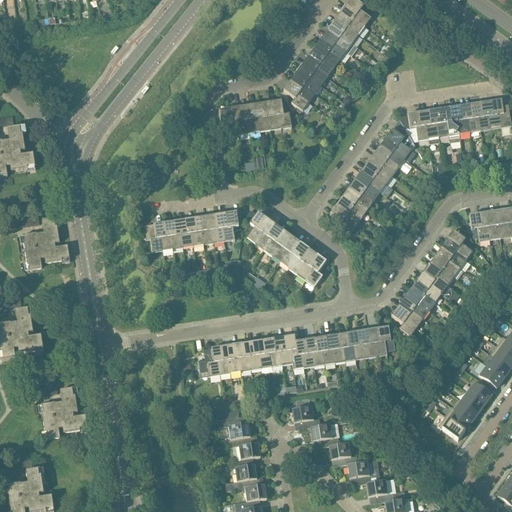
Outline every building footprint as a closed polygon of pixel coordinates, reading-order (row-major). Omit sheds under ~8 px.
[(352,0),(350,0),(345,7),(357,16),(353,21),(364,29),(374,15),(352,0)] [(345,7),(339,16),(351,25),(347,30),(358,37),(363,40),(369,33),(364,30),(364,29),(353,21),(357,16),(345,7)] [(352,46),(358,37),(347,30),(351,25),(339,16),(333,24),(345,33),(341,38),(352,46)] [(355,49),(352,46),(341,38),(345,33),(333,24),(327,33),(339,41),(335,47),(346,54),(351,58),(356,52),(353,51),(355,49)] [(340,63),(346,54),(335,47),(339,41),(327,33),(321,41),(333,50),(329,55),(340,63)] [(334,71),(340,63),(329,55),(333,50),(321,41),(314,50),(326,58),(322,63),(334,71)] [(327,80),(334,71),(322,63),(326,58),(314,50),(308,58),(320,67),(316,72),(327,80)] [(321,88),(327,80),(316,72),(320,67),(308,58),(302,67),(314,75),(310,80),(321,88)] [(315,97),(321,88),(310,80),(314,75),(302,67),(296,75),(308,84),(304,89),(315,97)] [(309,105),(315,97),(304,89),(308,84),(296,75),(290,84),(302,92),(298,97),(309,105)] [(303,114),(309,105),(298,97),(302,92),(290,84),(284,92),(295,101),(291,105),(303,114)] [(347,107),(351,101),(346,98),(342,103),(347,107)] [(282,102),(271,104),(273,119),(279,118),(281,131),(292,130),(289,116),(284,116),(282,102)] [(501,102),(490,104),(492,118),(499,117),(501,131),(511,129),(511,127),(511,126),(511,108),(508,109),(508,108),(502,109),(501,102)] [(271,133),(281,131),(279,118),(273,119),(271,104),(261,106),(263,120),(268,120),(271,133)] [(490,104),(480,105),(482,120),(488,119),(491,132),(501,131),(499,117),(492,118),(490,104)] [(480,134),(491,132),(488,119),(482,120),(480,105),(470,107),(472,121),(478,120),(480,134)] [(261,106),(250,107),(253,122),(258,121),(260,135),(271,133),(268,120),(263,120),(261,106)] [(253,122),(250,107),(240,109),(242,124),(248,123),(250,136),(260,135),(258,121),(253,122)] [(470,107),(460,109),(462,123),(468,122),(470,135),(480,134),(478,120),(472,121),(470,107)] [(240,109),(230,111),(232,125),(238,124),(240,138),(250,136),(248,123),(242,124),(240,109)] [(459,137),(470,135),(468,122),(462,123),(460,109),(449,110),(451,124),(457,123),(459,137)] [(451,124),(449,110),(438,112),(441,126),(447,125),(449,139),(449,143),(452,143),(453,145),(460,144),(459,137),(457,123),(451,124)] [(232,125),(230,111),(219,112),(221,128),(227,127),(229,140),(240,138),(238,124),(232,125)] [(439,140),(449,139),(447,125),(441,126),(438,112),(428,114),(430,128),(436,127),(439,140)] [(428,114),(418,115),(420,129),(426,128),(428,142),(439,140),(436,127),(430,128),(428,114)] [(418,143),(428,142),(426,128),(420,129),(418,115),(397,118),(405,132),(416,130),(418,143)] [(0,134),(0,128),(14,127),(13,118),(0,120),(0,135),(0,136),(0,134)] [(0,179),(8,179),(6,170),(10,169),(11,174),(36,170),(34,156),(22,157),(21,154),(26,153),(22,128),(8,131),(10,143),(3,144),(3,143),(0,143),(0,179)] [(392,132),(386,140),(397,149),(394,154),(405,162),(415,148),(407,136),(404,141),(392,132)] [(398,170),(405,162),(394,154),(397,149),(386,140),(379,149),(391,157),(388,162),(398,170)] [(392,179),(398,170),(388,162),(391,157),(379,149),(373,157),(385,166),(382,171),(392,179)] [(386,187),(392,179),(382,171),(385,166),(373,157),(367,166),(379,174),(376,179),(386,187)] [(262,159),(254,160),(255,170),(263,169),(262,159)] [(255,170),(254,164),(244,165),(245,172),(255,170)] [(380,195),(386,187),(376,179),(379,174),(367,166),(361,174),(373,183),(369,188),(380,195)] [(374,204),(380,195),(369,188),(373,183),(361,174),(355,183),(367,191),(363,197),(374,204)] [(368,212),(374,204),(363,197),(367,191),(355,183),(349,191),(360,200),(357,205),(368,212)] [(361,221),(368,212),(357,205),(360,200),(349,191),(343,200),(354,208),(351,213),(361,221)] [(355,230),(361,221),(351,213),(354,208),(343,200),(336,208),(348,217),(344,222),(355,230)] [(349,238),(355,230),(344,222),(348,217),(336,208),(330,217),(341,226),(338,230),(349,238)] [(511,220),(511,211),(500,213),(502,227),(508,226),(510,239),(511,239),(511,220)] [(498,228),(500,241),(510,239),(508,226),(502,227),(500,213),(490,214),(492,229),(498,228)] [(228,229),(222,230),(225,244),(235,242),(235,237),(240,237),(239,228),(243,227),(242,215),(237,216),(237,214),(226,215),(228,229)] [(250,226),(243,235),(248,238),(247,240),(255,246),(263,235),(258,232),(267,220),(258,214),(250,226)] [(490,214),(480,216),(482,230),(488,229),(490,243),(500,241),(498,228),(492,229),(490,214)] [(214,246),(225,244),(222,230),(228,229),(226,215),(216,217),(218,231),(212,232),(214,246)] [(482,230),(480,216),(469,217),(471,232),(477,231),(479,244),(490,243),(488,229),(482,230)] [(204,247),(214,246),(212,232),(218,231),(216,217),(205,218),(208,233),(202,234),(204,247)] [(9,223),(10,231),(40,227),(38,218),(9,223)] [(194,249),(204,247),(202,234),(208,233),(205,218),(195,220),(197,234),(191,235),(194,249)] [(56,220),(42,222),(44,235),(36,236),(36,235),(23,237),(28,272),(42,270),(41,261),(44,261),(45,265),(70,261),(68,247),(56,249),(55,245),(60,245),(56,220)] [(183,250),(194,249),(191,235),(197,234),(195,220),(185,222),(187,236),(181,237),(183,250)] [(275,226),(267,220),(258,232),(263,235),(255,246),(264,252),(272,241),(267,238),(275,226)] [(173,252),(183,250),(181,237),(187,236),(185,222),(175,223),(177,237),(171,238),(173,252)] [(163,253),(173,252),(171,238),(177,237),(175,223),(164,225),(166,239),(161,240),(163,253)] [(152,255),(163,253),(161,240),(166,239),(164,225),(145,228),(147,242),(150,241),(152,255)] [(264,252),(272,259),(280,248),(275,244),(284,232),(275,226),(267,238),(272,241),(264,252)] [(392,231),(386,227),(381,234),(387,238),(392,231)] [(292,239),(284,232),(275,244),(280,248),(272,259),(281,265),(289,254),(284,250),(292,239)] [(453,232),(447,241),(459,250),(455,255),(466,263),(473,254),(462,246),(466,241),(453,232)] [(375,242),(379,245),(383,239),(379,236),(375,242)] [(281,265),(289,271),(297,260),(292,256),(301,245),(292,239),(284,250),(289,254),(281,265)] [(447,241),(441,249),(453,258),(449,263),(460,271),(461,271),(465,274),(470,267),(466,263),(455,255),(459,250),(447,241)] [(309,251),(301,245),(292,256),(297,260),(289,271),(297,277),(305,266),(300,263),(309,251)] [(454,280),(460,271),(449,263),(453,258),(441,249),(435,258),(446,267),(443,272),(454,280)] [(297,277),(305,283),(314,272),(309,269),(317,257),(309,251),(300,263),(305,266),(297,277)] [(326,264),(317,257),(309,269),(314,272),(305,283),(314,290),(323,278),(318,275),(326,264)] [(448,288),(454,280),(443,272),(446,267),(435,258),(429,266),(440,275),(437,280),(448,288)] [(429,266),(422,275),(434,284),(431,288),(442,296),(445,299),(451,290),(448,288),(437,280),(440,275),(429,266)] [(436,305),(442,296),(431,288),(434,284),(422,275),(416,283),(428,292),(425,297),(436,305)] [(257,279),(256,280),(253,285),(252,286),(261,292),(265,285),(257,279)] [(429,314),(436,305),(425,297),(428,292),(416,283),(410,292),(422,301),(418,306),(429,314)] [(481,298),(486,291),(480,287),(475,294),(481,298)] [(325,295),(331,299),(335,292),(330,288),(325,295)] [(276,301),(280,296),(274,292),(270,297),(276,301)] [(291,297),(286,292),(279,302),(285,306),(291,297)] [(423,322),(429,314),(418,306),(422,301),(410,292),(404,300),(416,309),(412,314),(423,322)] [(417,330),(423,322),(412,314),(416,309),(404,300),(403,301),(401,299),(399,302),(401,304),(398,309),(409,317),(406,322),(417,330)] [(0,308),(0,318),(8,317),(7,310),(22,308),(21,300),(3,303),(4,308),(0,308)] [(411,339),(417,330),(406,322),(409,317),(398,309),(391,318),(402,326),(399,331),(411,339)] [(18,324),(11,326),(10,324),(0,325),(0,349),(2,362),(16,360),(15,351),(18,350),(19,355),(44,351),(42,337),(30,339),(29,335),(34,334),(30,310),(16,312),(18,324)] [(389,329),(378,331),(380,345),(375,346),(377,359),(387,358),(387,355),(395,354),(393,341),(391,341),(389,329)] [(366,361),(377,359),(375,346),(380,345),(378,331),(367,332),(370,347),(364,348),(366,361)] [(356,363),(366,361),(364,348),(370,347),(367,332),(357,334),(360,348),(354,349),(356,363)] [(346,364),(356,363),(354,349),(360,348),(357,334),(347,335),(349,350),(344,351),(346,364)] [(336,366),(346,364),(344,351),(349,350),(347,335),(337,337),(339,351),(334,352),(336,366)] [(308,356),(305,342),(296,343),(295,337),(294,338),(297,358),(292,359),(294,372),(304,371),(302,357),(308,356)] [(325,368),(336,366),(334,352),(339,351),(337,337),(326,339),(328,353),(323,354),(325,368)] [(293,372),(294,372),(292,359),(297,358),(294,338),(284,339),(286,354),(281,354),(283,368),(292,367),(293,372)] [(273,370),(283,368),(281,354),(286,354),(284,339),(274,341),(276,355),(270,356),(273,370)] [(318,355),(312,356),(314,369),(315,371),(325,370),(325,368),(323,354),(328,353),(326,339),(316,340),(318,355)] [(304,371),(314,369),(312,356),(318,355),(316,340),(305,342),(308,356),(302,357),(304,371)] [(503,340),(496,349),(511,360),(511,346),(507,343),(506,343),(503,340)] [(265,357),(260,358),(262,371),(263,376),(273,374),(273,370),(270,356),(276,355),(274,341),(263,342),(265,357)] [(265,357),(263,342),(253,344),(255,358),(249,359),(251,373),(262,371),(260,358),(265,357)] [(241,375),(251,373),(249,359),(255,358),(253,344),(242,346),(245,360),(239,361),(241,375)] [(231,376),(241,375),(239,361),(245,360),(242,346),(232,347),(235,362),(229,362),(231,376)] [(220,378),(231,376),(229,362),(235,362),(232,347),(222,349),(224,363),(218,364),(220,378)] [(205,362),(199,363),(200,374),(209,373),(210,380),(220,378),(218,364),(224,363),(222,349),(212,351),(203,352),(205,362)] [(511,360),(496,349),(489,358),(493,361),(509,372),(511,368),(511,360)] [(487,369),(487,370),(503,381),(509,372),(493,361),(487,369)] [(190,365),(182,367),(183,375),(191,374),(190,365)] [(485,368),(478,378),(496,390),(503,381),(487,370),(487,369),(485,368)] [(473,385),(466,394),(484,407),(491,398),(473,385)] [(28,392),(29,400),(58,396),(57,388),(28,392)] [(41,407),(42,415),(46,442),(60,439),(59,431),(63,430),(64,435),(89,431),(86,417),(74,419),(74,415),(78,414),(75,392),(75,390),(60,392),(62,404),(55,405),(55,404),(41,407)] [(466,394),(460,403),(477,416),(484,407),(466,394)] [(311,430),(321,428),(320,421),(314,421),(312,408),(310,408),(309,400),(294,402),(295,410),(292,411),(294,425),(306,423),(308,430),(311,430)] [(453,411),(453,412),(471,425),(477,416),(460,403),(453,411)] [(451,410),(444,420),(464,434),(471,425),(453,412),(453,411),(451,410)] [(219,430),(229,428),(231,442),(245,440),(251,439),(249,425),(236,427),(235,420),(218,422),(219,430)] [(444,420),(438,429),(457,443),(464,434),(444,420)] [(321,428),(311,430),(313,444),(325,442),(326,449),(329,448),(340,447),(337,426),(331,427),(321,428)] [(238,448),(241,462),(242,462),(261,459),(259,445),(246,447),(245,440),(231,442),(228,442),(229,450),(238,448)] [(350,445),(340,447),(329,448),(331,462),(344,460),(345,467),(348,467),(358,465),(357,458),(352,459),(350,445)] [(0,480),(18,478),(17,471),(33,469),(32,460),(14,463),(15,468),(0,470),(0,480)] [(237,484),(255,482),(257,481),(255,467),(243,469),(242,462),(241,462),(228,464),(229,472),(235,471),(237,484)] [(363,486),(366,485),(380,483),(377,462),(358,465),(348,467),(350,481),(362,479),(363,486)] [(25,511),(26,511),(30,511),(55,511),(53,498),(41,500),(40,496),(45,495),(42,470),(27,472),(29,485),(22,486),(22,485),(8,487),(11,511),(25,511)] [(245,491),(247,504),(248,504),(267,501),(265,487),(256,488),(255,482),(237,484),(225,486),(226,494),(245,491)] [(380,483),(366,485),(368,499),(381,497),(382,505),(385,504),(395,502),(405,501),(404,494),(394,495),(389,496),(386,482),(380,483)] [(511,495),(504,489),(497,498),(505,504),(503,507),(508,511),(511,511),(511,495)] [(395,502),(385,504),(385,511),(406,511),(405,501),(395,502)]
